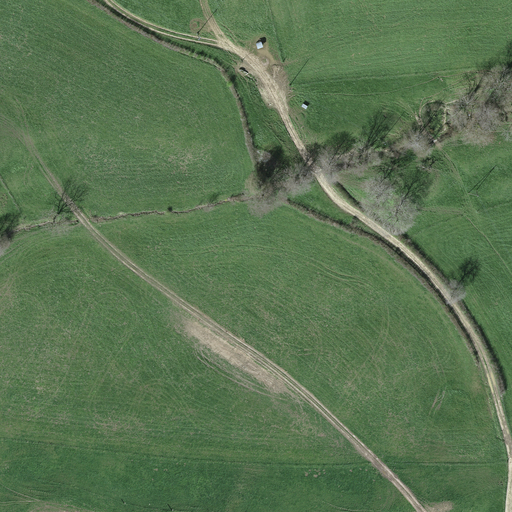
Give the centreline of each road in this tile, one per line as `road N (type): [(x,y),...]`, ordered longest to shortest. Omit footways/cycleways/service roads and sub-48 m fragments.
road 1 (track): [(106,0),(139,25),(227,44),(265,79),(341,203),(427,272),(455,309),(475,340),(511,455)]
road 2 (track): [(84,199),(86,225),(109,252),(306,396),(422,511)]
